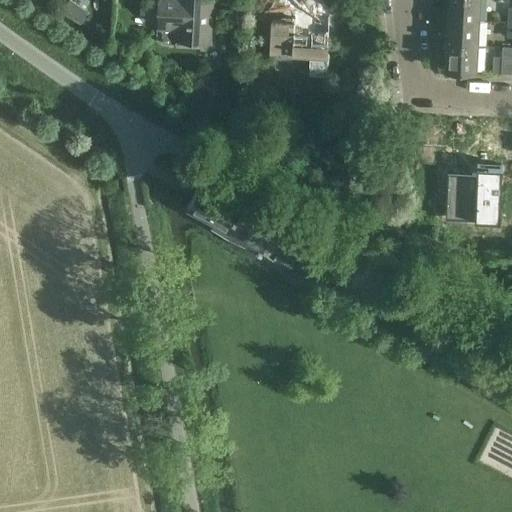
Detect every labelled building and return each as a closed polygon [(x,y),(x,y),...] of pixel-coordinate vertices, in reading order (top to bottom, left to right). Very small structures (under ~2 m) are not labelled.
[(209,41),(212,0),(159,0),(158,27),(162,27),(161,43),(175,44),(175,39),(209,41)] [(479,20),(480,0),(447,0),(447,18),(479,20)] [(307,61),(326,62),(328,9),(295,8),(295,19),(283,19),(282,44),(308,45),(307,61)] [(478,45),(479,20),(447,18),(446,43),(478,45)] [(444,68),(477,70),(478,45),(446,43),(444,68)] [(511,72),(511,46),(502,46),(501,72),(511,72)] [(476,216),(476,217),(500,218),(503,166),(478,164),(478,173),(448,171),(446,196),(447,196),(447,214),(476,216)] [(200,182),(186,208),(209,216),(216,220),(212,226),(273,260),(291,229),(243,203),(242,205),(200,182)]
